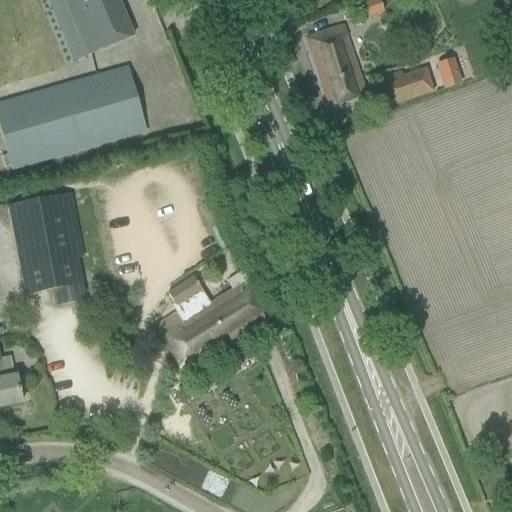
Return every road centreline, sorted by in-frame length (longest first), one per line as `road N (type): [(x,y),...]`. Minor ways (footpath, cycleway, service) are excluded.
road 1 (primary): [(359,364),(215,0)]
road 2 (track): [(117,180),(143,280),(140,311),(160,356),(125,469)]
road 3 (unclassified): [(0,460),(39,451),(98,454),(204,511)]
road 4 (primary): [(440,511),(359,364)]
road 5 (primary): [(359,364),(415,511)]
